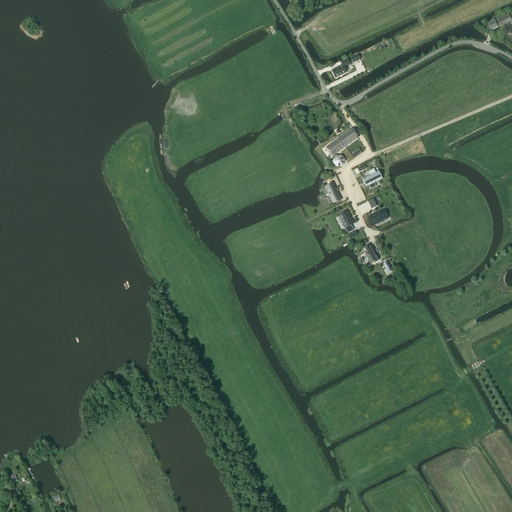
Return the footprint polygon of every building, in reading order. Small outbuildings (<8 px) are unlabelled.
[(511,23),(511,20),(509,14),(495,20),(495,19),(487,23),(491,30),(499,26),(501,29),(511,23)] [(350,59),(353,64),(360,60),(358,55),(350,59)] [(332,71),(335,78),(346,73),(343,67),(350,64),(347,60),(341,63),(342,66),(332,71)] [(332,156),(358,138),(352,129),(326,148),(332,156)] [(368,186),(370,189),(376,187),(374,183),(382,179),(378,171),(375,172),(373,169),(368,172),(370,175),(362,179),(366,187),(368,186)] [(341,200),(333,184),(331,186),(331,185),(329,186),(330,186),(328,187),(325,188),(333,204),(341,200)] [(368,202),(371,209),(376,206),(373,199),(368,202)] [(369,217),(373,226),(388,218),(383,210),(369,217)] [(339,216),(345,228),(353,224),(347,212),(339,216)] [(365,252),(371,263),(374,261),(374,262),(376,261),(375,260),(378,259),(378,260),(370,244),(362,248),(364,252),(365,252)] [(383,264),(382,264),(387,273),(388,273),(392,271),(387,261),(387,262),(383,264)]
